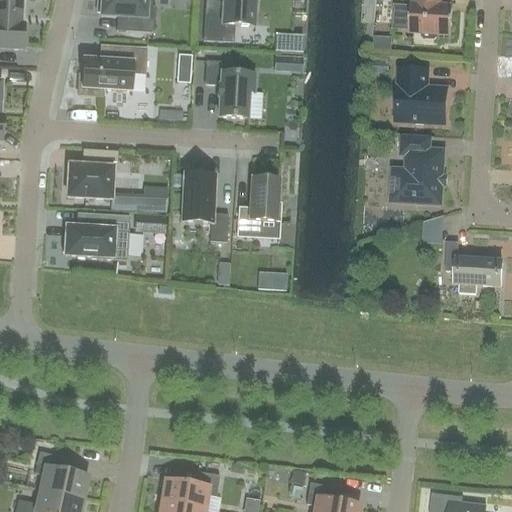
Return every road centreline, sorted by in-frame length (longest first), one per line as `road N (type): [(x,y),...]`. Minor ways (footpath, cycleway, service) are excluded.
road 1 (unclassified): [(142,357),(412,387)]
road 2 (residential): [(491,0),(479,214),(511,217)]
road 3 (residential): [(33,130),(279,145)]
road 4 (residential): [(18,341),(33,130)]
road 5 (residential): [(142,357),(119,511)]
road 6 (residential): [(33,130),(65,0)]
road 7 (residential): [(412,387),(396,511)]
road 8 (unclassified): [(18,341),(142,357)]
